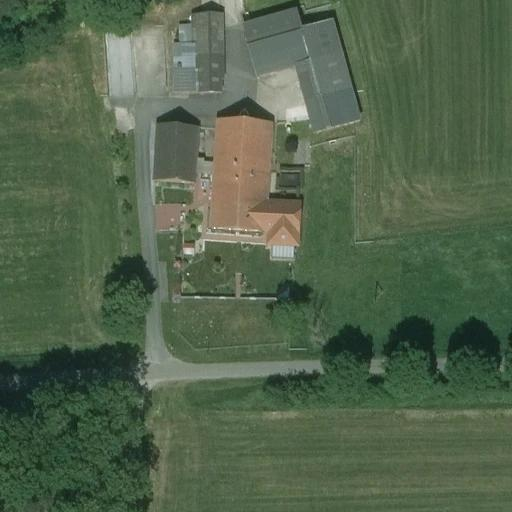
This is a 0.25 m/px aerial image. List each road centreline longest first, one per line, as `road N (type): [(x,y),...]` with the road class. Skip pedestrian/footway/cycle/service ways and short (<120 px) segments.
road 1 (unclassified): [(0,385),(157,373),(511,368)]
road 2 (track): [(127,511),(137,375)]
